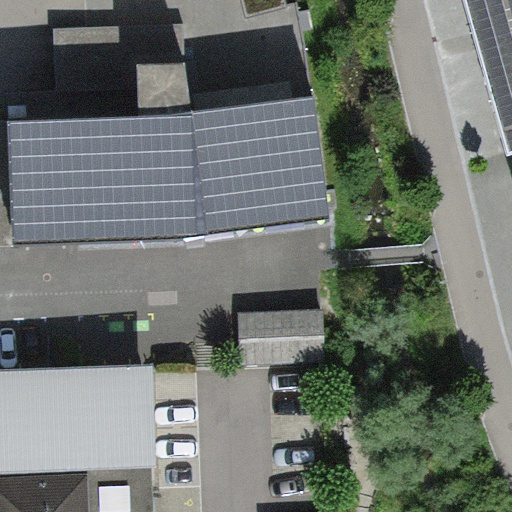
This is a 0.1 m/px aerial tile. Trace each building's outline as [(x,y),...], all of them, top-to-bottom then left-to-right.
[(511,0),(468,0),(508,145),(511,144),(511,0)] [(180,241),(331,221),(317,79),(194,97),(185,22),(56,27),(60,100),(10,101),(10,116),(16,247),(180,241)] [(0,247),(16,247),(10,116),(0,116),(0,247)] [(242,316),(244,362),(324,360),(323,313),(242,316)] [(157,511),(155,355),(0,361),(0,511),(157,511)]
